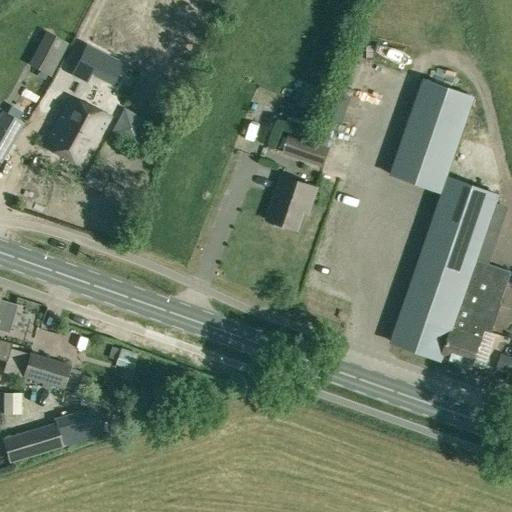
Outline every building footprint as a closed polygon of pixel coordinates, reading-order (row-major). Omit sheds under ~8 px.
[(46,33),(29,65),(50,76),(67,44),(46,33)] [(84,66),(92,50),(76,42),(61,73),(76,80),(84,66)] [(123,65),(92,50),(84,66),(115,81),(123,65)] [(424,80),(391,175),(443,193),(391,343),(442,361),(443,358),(472,368),(485,331),(490,332),(510,273),(476,261),(499,196),(447,178),(475,98),(424,80)] [(299,90),(297,100),(315,104),(317,94),(299,90)] [(45,148),(82,167),(109,117),(71,98),(45,148)] [(0,113),(0,162),(23,125),(1,111),(0,113)] [(323,168),(330,148),(289,134),(282,154),(323,168)] [(107,178),(89,167),(81,182),(100,193),(107,178)] [(310,203),(316,188),(283,176),(267,221),(296,231),(306,202),(310,203)] [(323,283),(302,291),(306,300),(326,292),(323,283)] [(0,295),(1,293),(0,292),(0,332),(8,334),(16,305),(0,300),(0,295)] [(11,343),(0,340),(0,359),(6,361),(11,343)] [(120,349),(115,364),(132,370),(137,354),(120,349)] [(494,370),(508,374),(511,362),(511,357),(500,354),(494,370)] [(27,356),(19,380),(60,392),(67,369),(27,356)] [(3,394),(3,414),(20,413),(20,394),(3,394)] [(55,423),(63,448),(88,439),(80,412),(54,420),(55,423)] [(9,464),(63,448),(55,423),(2,441),(9,464)]
